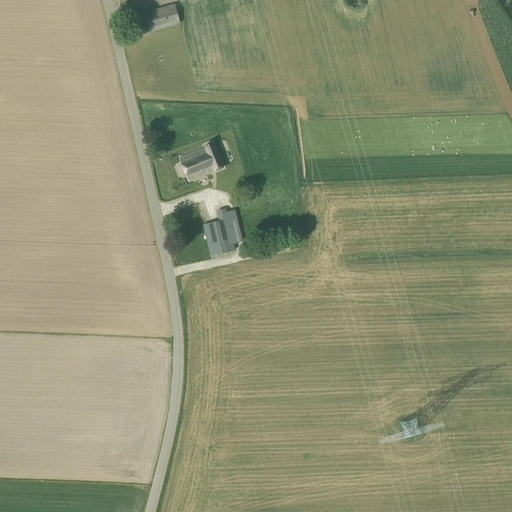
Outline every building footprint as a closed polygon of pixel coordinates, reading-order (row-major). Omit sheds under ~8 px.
[(252,0),(179,0),(184,20),(253,5),(252,0)] [(135,36),(180,24),(175,5),(130,17),(135,36)] [(196,55),(198,66),(223,60),(220,49),(196,55)] [(145,79),(152,86),(163,76),(155,69),(145,79)] [(223,168),(213,143),(204,147),(204,146),(197,149),(198,151),(179,158),(188,182),(207,174),(214,171),(223,168)] [(256,210),(282,209),(281,187),(255,188),(256,210)] [(206,198),(181,204),(187,229),(196,226),(195,221),(211,218),(206,198)] [(210,256),(235,251),(226,210),(216,212),(219,222),(203,225),(210,256)]
